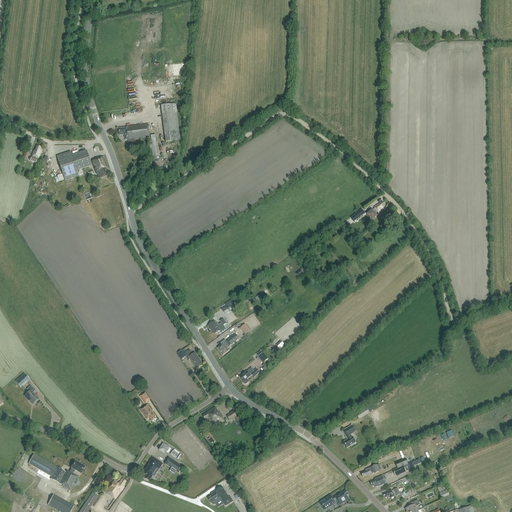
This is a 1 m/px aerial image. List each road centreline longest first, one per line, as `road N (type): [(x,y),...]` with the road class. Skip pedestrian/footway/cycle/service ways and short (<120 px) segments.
road 1 (track): [(130,212),(282,112),(372,181),(410,222),(452,317),(511,296)]
road 2 (tertiary): [(230,388),(134,232),(85,79),(92,0)]
road 3 (tertiary): [(230,388),(315,441),(384,511)]
road 4 (unclassified): [(132,469),(0,413)]
road 5 (unclassified): [(132,469),(168,426),(230,388)]
